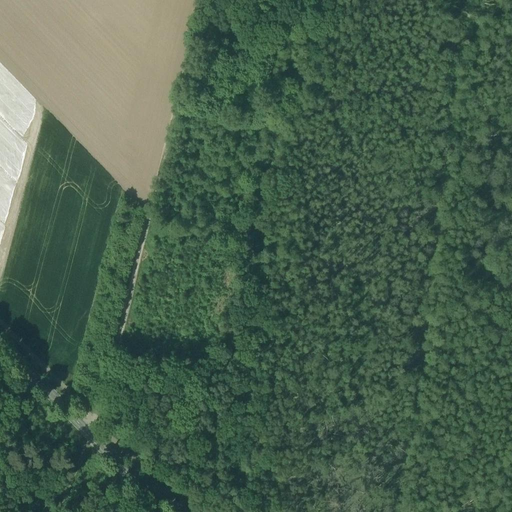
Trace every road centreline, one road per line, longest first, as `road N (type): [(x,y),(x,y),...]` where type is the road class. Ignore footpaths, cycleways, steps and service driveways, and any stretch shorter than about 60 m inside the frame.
road 1 (track): [(90,435),(201,0)]
road 2 (tertiary): [(0,342),(162,511)]
